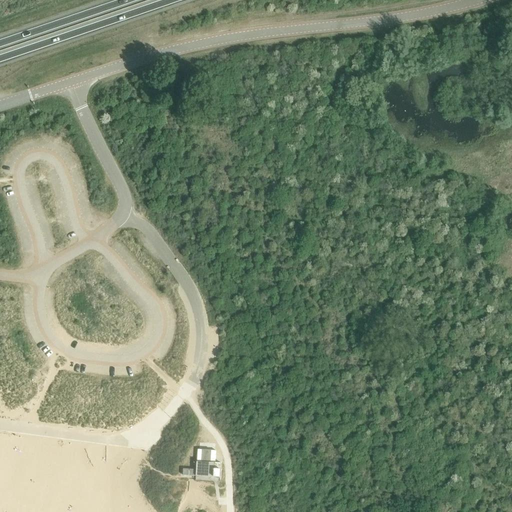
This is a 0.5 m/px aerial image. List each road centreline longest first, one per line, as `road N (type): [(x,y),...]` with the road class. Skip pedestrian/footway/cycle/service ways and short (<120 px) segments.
road 1 (unclassified): [(480,0),(210,42),(117,67)]
road 2 (trunk): [(0,59),(171,0)]
road 3 (trunk): [(128,0),(0,43)]
road 4 (unclassified): [(0,105),(117,67)]
